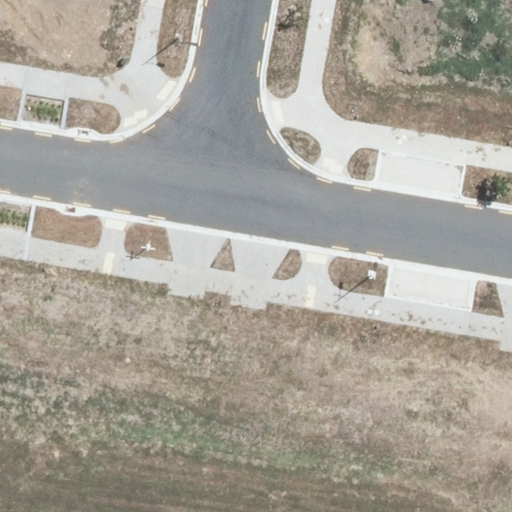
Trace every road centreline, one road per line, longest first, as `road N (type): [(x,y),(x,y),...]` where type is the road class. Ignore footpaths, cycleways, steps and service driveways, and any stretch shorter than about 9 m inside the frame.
road 1 (residential): [(511,245),(208,191)]
road 2 (residential): [(208,191),(0,156)]
road 3 (residential): [(208,191),(238,0)]
